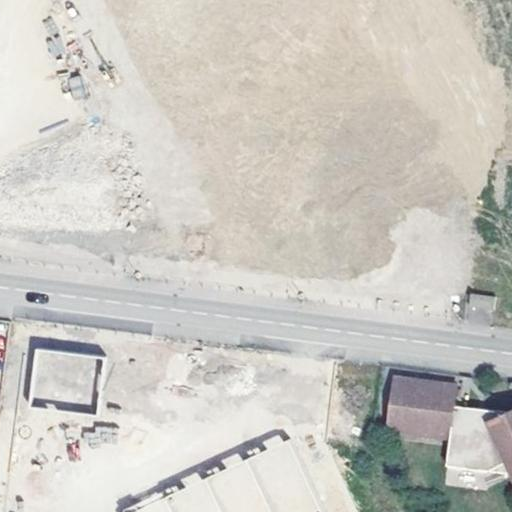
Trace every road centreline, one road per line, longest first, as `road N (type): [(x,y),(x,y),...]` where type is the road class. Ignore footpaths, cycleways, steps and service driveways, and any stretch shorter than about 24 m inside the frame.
road 1 (residential): [(23,289),(511,353)]
road 2 (residential): [(23,289),(37,0)]
